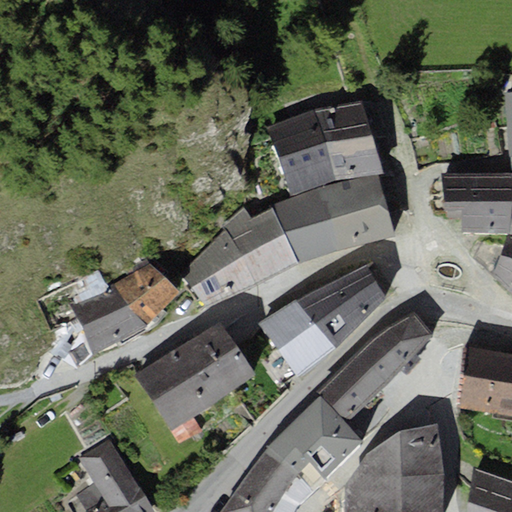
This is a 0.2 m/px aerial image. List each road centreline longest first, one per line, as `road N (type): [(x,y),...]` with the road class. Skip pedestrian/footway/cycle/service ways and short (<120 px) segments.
road 1 (residential): [(379,252),(0,400)]
road 2 (tertiary): [(185,511),(370,327),(413,303)]
road 3 (residential): [(423,234),(382,98)]
